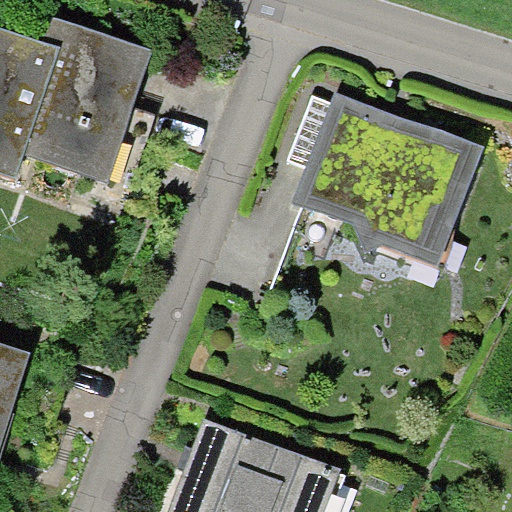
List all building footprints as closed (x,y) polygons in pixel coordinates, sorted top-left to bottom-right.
[(0,30),(0,171),(14,177),(22,155),(101,184),(111,157),(147,56),(58,23),(49,48),(0,30)] [(365,247),(438,274),(485,153),(389,116),(336,96),(333,106),(308,170),(293,212),(368,240),(365,247)] [(287,162),(308,170),(333,106),(313,98),(287,162)] [(0,346),(0,459),(30,355),(0,346)] [(331,511),(346,474),(206,421),(194,450),(170,511),(331,511)]
